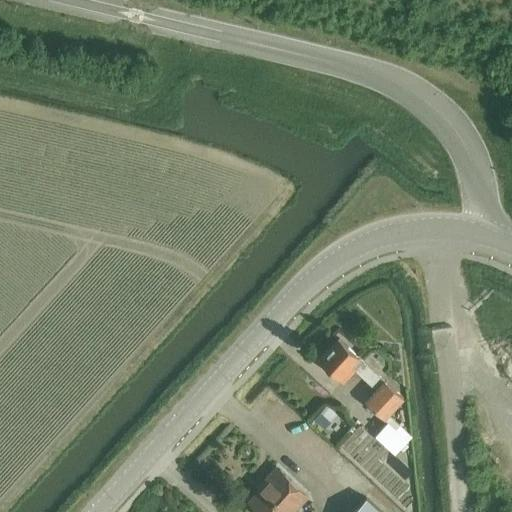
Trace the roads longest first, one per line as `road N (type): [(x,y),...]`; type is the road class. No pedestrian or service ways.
road 1 (tertiary): [(95,511),(285,303),(345,255),(374,241),(427,234),(481,240),(511,255)]
road 2 (track): [(0,68),(139,96),(217,35)]
